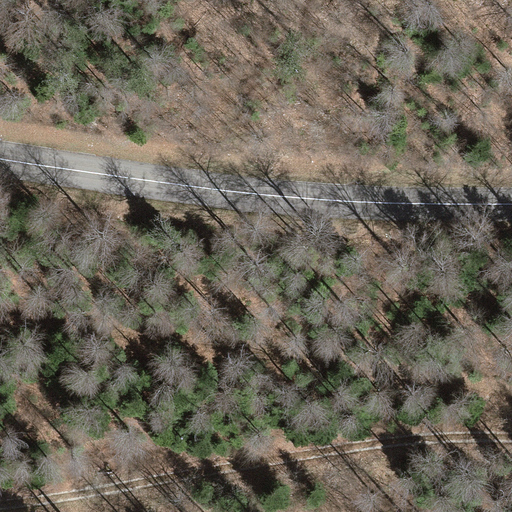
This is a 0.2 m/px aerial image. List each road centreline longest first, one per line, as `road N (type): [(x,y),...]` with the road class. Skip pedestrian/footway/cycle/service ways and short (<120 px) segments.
road 1 (track): [(511,388),(0,304)]
road 2 (track): [(511,445),(363,449),(0,511)]
road 3 (primary): [(0,159),(207,189),(511,203)]
